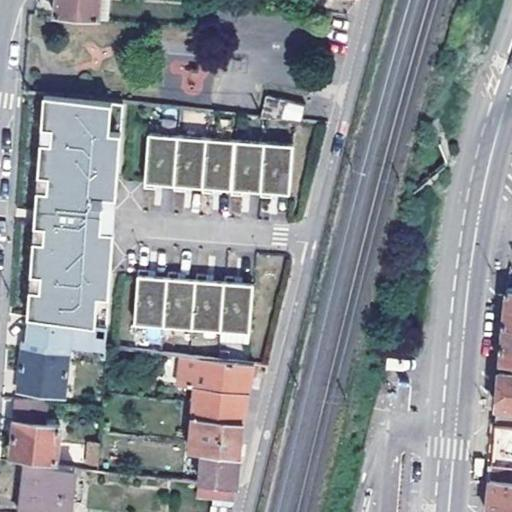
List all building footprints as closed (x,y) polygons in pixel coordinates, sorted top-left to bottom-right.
[(107,0),(57,0),(56,15),(106,18),(107,0)] [(105,345),(123,101),(44,92),(35,214),(26,335),(70,340),(95,344),(105,345)] [(289,99),(283,118),(304,121),(308,104),(304,103),(289,99)] [(178,134),(148,132),(144,186),(155,187),(156,181),(159,182),(175,183),(178,134)] [(207,136),(178,134),(175,183),(174,189),(186,190),(186,184),(189,184),(203,185),(207,136)] [(235,138),(207,136),(203,185),(203,191),(214,191),(214,186),(217,186),(231,187),(235,138)] [(264,140),(235,138),(231,187),(231,193),(243,194),(243,188),(247,188),(260,190),(264,140)] [(294,143),(264,140),(260,190),(260,195),(272,196),(273,191),(275,191),(290,192),(294,143)] [(138,268),(134,323),(164,325),(168,277),(152,275),(149,275),(149,270),(138,268)] [(179,272),(168,271),(168,277),(164,325),(192,327),(196,279),(182,278),(179,277),(179,272)] [(208,274),(196,273),(196,279),(192,327),(220,330),(224,281),(211,280),(207,280),(208,274)] [(236,276),(225,275),(224,281),(220,330),(250,332),(253,283),(239,282),(236,282),(236,276)] [(511,326),(504,325),(504,333),(502,363),(511,363),(511,326)] [(23,346),(17,389),(64,394),(70,340),(26,335),(25,343),(25,346),(23,346)] [(105,345),(95,344),(94,355),(105,356),(106,345),(105,345)] [(181,354),(166,352),(163,366),(198,371),(191,439),(190,451),(191,451),(205,453),(205,452),(239,455),(240,449),(243,425),(248,400),(255,363),(181,354)] [(511,371),(502,371),(500,402),(499,423),(511,423),(511,371)] [(62,458),(64,443),(58,442),(60,424),(43,422),(45,400),(17,396),(11,454),(56,458),(56,456),(62,458)] [(58,442),(64,443),(66,427),(60,424),(58,442)] [(88,460),(98,461),(100,439),(89,438),(88,460)] [(205,453),(191,451),(190,458),(194,459),(193,468),(203,469),(205,453)] [(182,478),(204,480),(236,484),(239,455),(205,452),(205,453),(203,469),(202,473),(183,471),(182,478)] [(55,463),(27,460),(21,511),(71,511),(77,466),(62,464),(55,463)] [(494,486),(492,511),(511,511),(511,464),(496,463),(494,486)] [(203,493),(235,498),(239,485),(236,484),(204,480),(203,493)]
